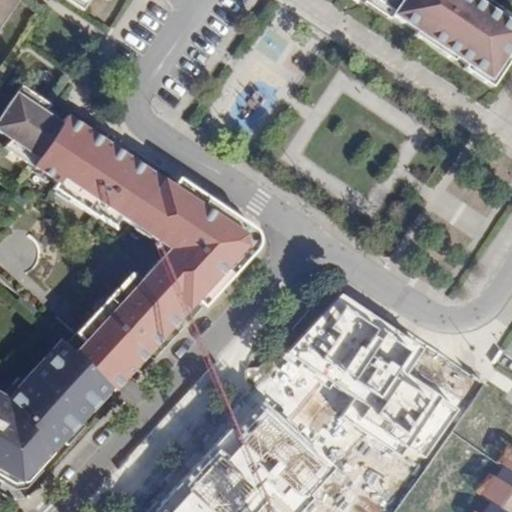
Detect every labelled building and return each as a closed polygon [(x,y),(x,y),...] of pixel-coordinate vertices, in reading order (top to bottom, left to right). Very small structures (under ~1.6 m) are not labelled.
[(69,0),(80,7),(84,0),(0,0),(0,23),(15,0),(69,0)] [(359,0),(413,36),(416,32),(392,16),(393,14),(372,0),(359,0)] [(372,0),(393,14),(392,16),(416,32),(413,36),(453,63),(455,59),(465,65),(462,69),(484,84),(505,53),(511,58),(511,55),(511,18),(501,11),(497,17),(474,2),(474,0),(372,0)] [(501,11),(485,0),(474,0),(474,2),(497,17),(501,11)] [(490,88),(511,58),(505,53),(484,84),(490,88)] [(465,65),(455,59),(453,63),(462,69),(465,65)] [(3,147),(32,167),(61,126),(42,113),(50,106),(20,86),(0,115),(0,132),(11,140),(3,147)] [(172,188),(66,117),(61,126),(32,167),(56,184),(52,190),(97,220),(105,208),(168,250),(137,284),(125,297),(116,289),(64,346),(107,386),(113,391),(195,301),(202,308),(258,247),(255,247),(253,232),(257,232),(178,180),(172,188)] [(113,230),(120,219),(105,208),(97,220),(113,230)] [(125,297),(137,284),(128,276),(116,289),(125,297)] [(78,418),(107,386),(64,346),(62,345),(42,366),(38,362),(4,399),(0,396),(0,477),(4,480),(8,475),(18,481),(27,471),(32,475),(52,453),(52,452),(81,420),(78,418)] [(511,511),(511,490),(496,511),(511,511)]
